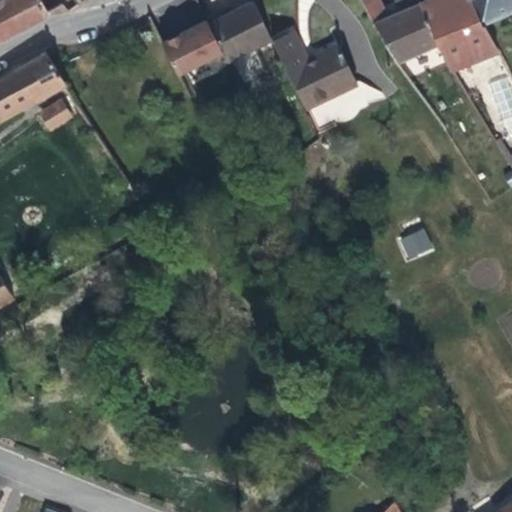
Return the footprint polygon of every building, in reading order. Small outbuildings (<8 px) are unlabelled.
[(0,0),(0,41),(48,15),(39,0),(0,0)] [(225,48),(231,60),(275,37),(257,0),(255,0),(212,22),(225,48)] [(382,0),(365,0),(372,17),(395,63),(408,57),(434,44),(417,5),(421,3),(418,0),(400,0),(405,10),(389,16),(382,0)] [(434,44),(449,69),(496,47),(484,20),(474,0),(428,0),(421,3),(417,5),(434,44)] [(511,0),(474,0),(484,20),(511,8),(511,0)] [(210,17),(205,19),(221,50),(225,48),(212,22),(210,17)] [(205,19),(166,38),(181,70),(221,50),(205,19)] [(275,39),(306,108),(360,83),(342,44),(318,55),(320,59),(311,63),(296,29),(275,39)] [(0,121),(67,82),(47,51),(0,79),(0,121)] [(407,79),(416,74),(420,72),(408,57),(395,63),(407,79)] [(503,136),(511,133),(511,73),(489,79),(503,136)] [(407,79),(411,85),(419,80),(416,74),(407,79)] [(47,131),(74,119),(64,97),(37,110),(47,131)] [(399,236),(406,259),(433,252),(427,229),(399,236)] [(0,304),(14,297),(0,269),(0,304)] [(404,511),(388,481),(365,505),(363,504),(354,511),(404,511)] [(511,511),(511,501),(496,511),(511,511)]
